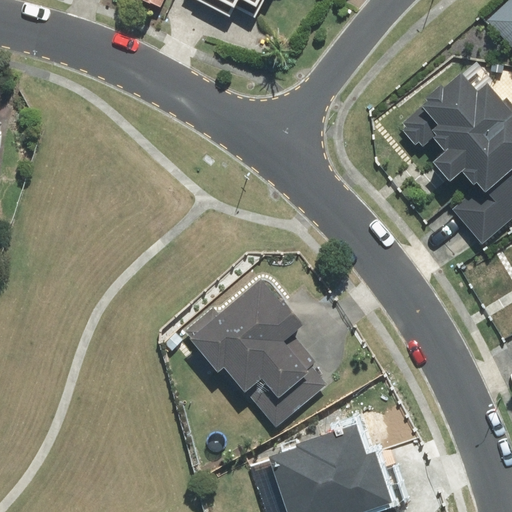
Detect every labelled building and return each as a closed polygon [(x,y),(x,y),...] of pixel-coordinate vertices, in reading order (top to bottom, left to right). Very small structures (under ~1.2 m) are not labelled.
[(132,0),(150,8),(158,12),(163,0),(132,0)] [(189,0),(224,20),(230,10),(249,21),(260,0),(189,0)] [(511,0),(509,0),(484,22),(511,54),(511,0)] [(412,146),(418,141),(432,157),(421,167),(438,187),(450,177),(466,195),(446,212),(479,249),(511,219),(511,179),(505,172),(511,165),(511,123),(481,88),(472,97),(454,77),(402,123),(396,128),(412,146)] [(0,204),(3,205),(10,108),(0,107),(0,204)] [(328,359),(302,328),(310,321),(315,317),(296,294),(291,298),(269,272),(225,310),(219,303),(189,328),(224,369),(231,363),(284,426),(322,393),(308,376),(328,359)] [(299,511),(344,511),(357,507),(358,511),(412,511),(404,489),(387,442),(376,446),(364,416),(275,449),(299,511)]
